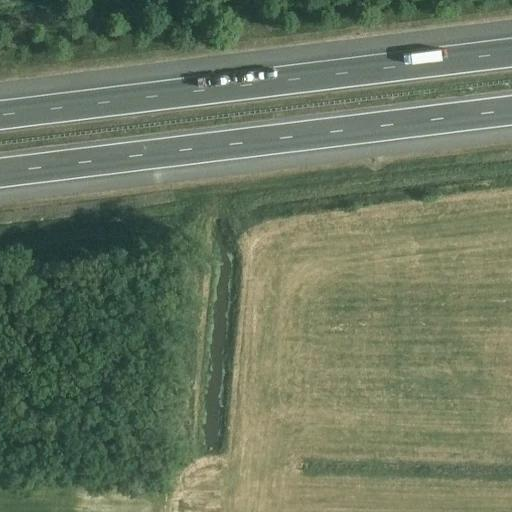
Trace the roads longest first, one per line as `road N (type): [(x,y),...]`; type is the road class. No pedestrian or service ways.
road 1 (motorway): [(511,53),(0,116)]
road 2 (motorway): [(0,172),(511,110)]
